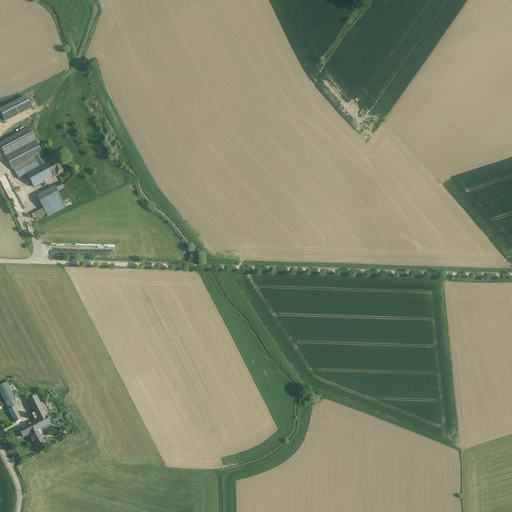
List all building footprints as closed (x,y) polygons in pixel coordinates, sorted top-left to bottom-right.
[(32,108),(26,97),(0,110),(0,111),(5,121),(32,108)] [(0,142),(0,146),(5,156),(35,140),(29,128),(0,142)] [(12,170),(14,170),(35,158),(40,156),(43,154),(35,140),(5,156),(12,170)] [(40,167),(44,164),(41,160),(40,156),(35,158),(40,167)] [(26,174),(40,167),(35,158),(14,170),(19,180),(27,175),(26,174)] [(50,161),(47,163),(46,164),(52,177),(57,174),(57,175),(63,172),(55,158),(50,161)] [(52,177),(46,164),(44,164),(40,167),(26,174),(27,175),(33,187),(52,177)] [(1,179),(17,213),(24,210),(8,175),(1,179)] [(64,188),(61,182),(54,186),(54,187),(37,196),(43,209),(45,212),(45,211),(47,214),(48,216),(65,207),(57,191),(64,188)] [(45,212),(43,209),(33,214),(35,220),(47,214),(45,211),(45,212)] [(15,399),(6,383),(0,385),(0,392),(16,423),(21,420),(11,401),(15,399)] [(52,424),(37,396),(28,400),(38,420),(15,431),(20,441),(29,436),(36,447),(45,442),(39,430),(52,424)]
